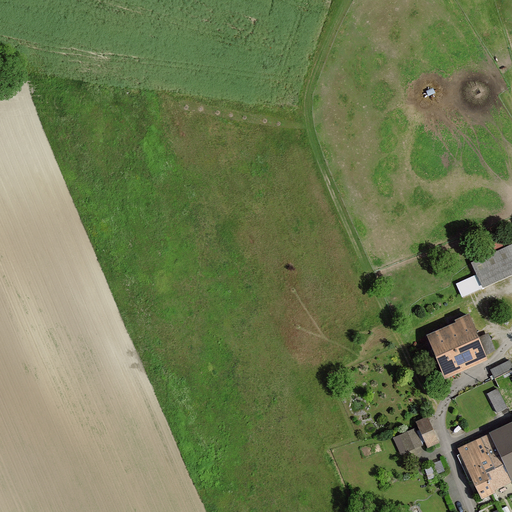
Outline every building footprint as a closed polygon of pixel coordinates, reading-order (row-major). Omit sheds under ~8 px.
[(511,274),(511,245),(472,264),(477,275),(457,284),(463,297),(483,288),(511,274)] [(457,322),(428,335),(447,379),(488,361),(486,355),(479,338),(468,314),(456,320),(457,322)] [(479,338),(486,355),(494,350),(487,333),(479,338)] [(511,364),(510,359),(490,369),(494,377),(511,368),(511,364)] [(507,407),(497,388),(487,393),(497,412),(507,407)] [(437,442),(426,417),(416,422),(427,446),(437,442)] [(511,423),(459,448),(482,498),(494,492),(493,489),(511,479),(511,423)] [(415,429),(395,438),(402,454),(423,445),(415,429)]
